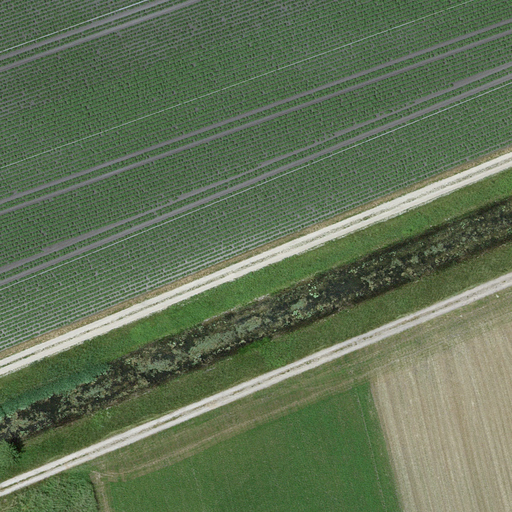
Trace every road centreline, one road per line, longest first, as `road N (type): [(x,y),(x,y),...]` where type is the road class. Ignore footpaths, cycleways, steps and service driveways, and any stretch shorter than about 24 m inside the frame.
road 1 (track): [(0,494),(511,282)]
road 2 (track): [(0,365),(511,159)]
